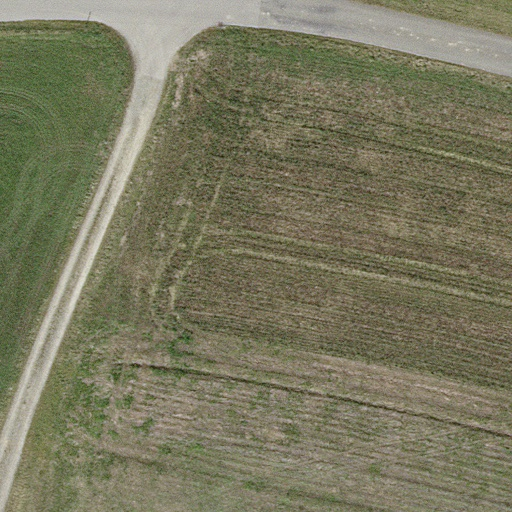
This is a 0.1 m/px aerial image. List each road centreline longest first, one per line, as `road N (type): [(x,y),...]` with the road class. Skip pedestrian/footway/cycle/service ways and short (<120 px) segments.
road 1 (residential): [(511,51),(183,2),(0,3)]
road 2 (track): [(0,472),(184,0)]
